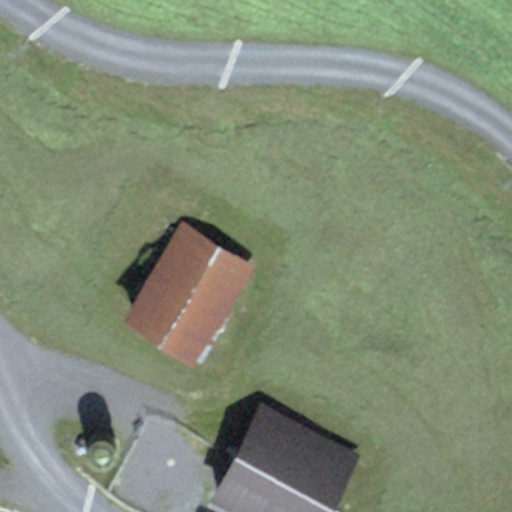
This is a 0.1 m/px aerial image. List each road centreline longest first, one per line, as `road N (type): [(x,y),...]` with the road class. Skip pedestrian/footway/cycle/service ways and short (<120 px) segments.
road 1 (unclassified): [(511,139),(466,103),(391,74),(125,53),(76,40),(12,0)]
road 2 (unclassified): [(0,382),(62,499),(80,511)]
